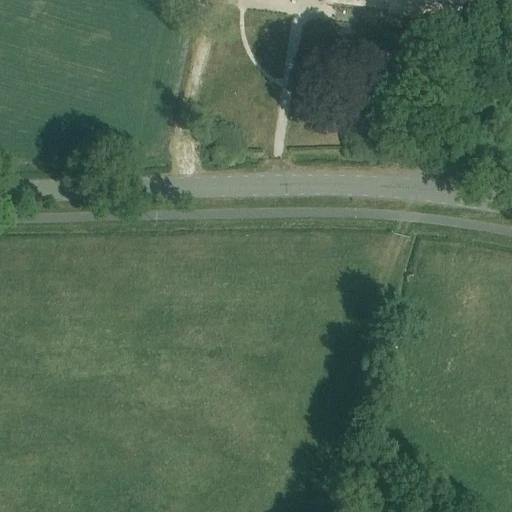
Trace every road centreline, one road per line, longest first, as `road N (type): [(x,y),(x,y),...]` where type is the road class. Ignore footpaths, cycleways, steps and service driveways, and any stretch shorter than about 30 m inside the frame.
road 1 (unclassified): [(0,190),(425,186),(511,204)]
road 2 (track): [(425,186),(473,0)]
